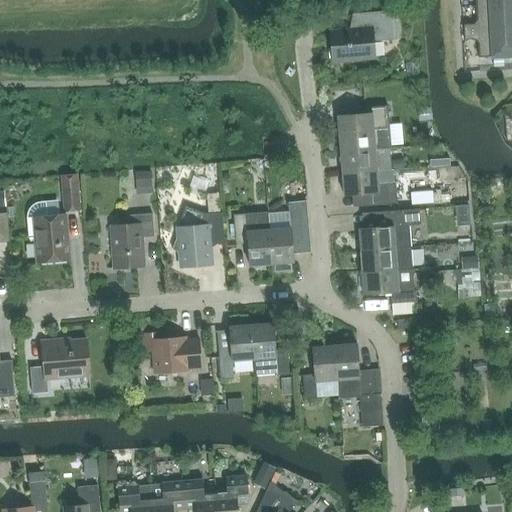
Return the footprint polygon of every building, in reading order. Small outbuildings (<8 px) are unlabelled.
[(464,33),(511,30),(511,4),(476,7),(476,21),(474,24),(463,25),(464,33)] [(330,31),(333,62),(374,58),(373,41),(397,39),(394,10),(365,13),(366,28),(330,31)] [(511,30),(464,33),(464,40),(474,40),(478,43),(478,58),(511,56),(511,30)] [(364,113),(337,116),(338,130),(340,152),(375,149),(389,148),(391,148),(388,106),(364,108),(364,113)] [(375,149),(340,152),(342,173),(377,171),(391,170),(390,161),(389,148),(375,149)] [(155,181),(154,160),(139,161),(139,182),(155,181)] [(377,171),(342,173),(344,195),(371,193),(372,205),(397,203),(395,182),(392,183),(391,170),(377,171)] [(62,177),(64,193),(65,211),(80,209),(77,176),(62,177)] [(412,193),(444,193),(444,180),(412,180),(412,193)] [(459,194),(460,214),(472,214),(471,194),(459,194)] [(35,237),(38,262),(70,259),(66,215),(59,215),(58,205),(47,206),(47,201),(41,202),(36,203),(33,205),(30,209),(28,213),(27,218),(29,237),(28,237),(28,238),(35,237)] [(290,228),(269,229),(272,264),(274,264),(275,272),(291,270),(291,263),(294,263),(293,254),(311,252),(307,209),(306,201),(288,202),(289,210),(290,228)] [(355,204),(335,204),(335,219),(355,220),(355,204)] [(183,209),(177,227),(178,234),(172,249),(179,252),(181,267),(212,264),(210,239),(224,238),(222,213),(207,214),(207,215),(205,215),(183,209)] [(360,251),(411,247),(409,226),(421,225),(420,209),(385,212),(386,227),(359,229),(360,251)] [(267,212),(233,215),(235,240),(247,239),(250,266),(272,264),(269,229),(267,212)] [(0,242),(10,242),(7,213),(0,213),(0,242)] [(142,237),(154,237),(152,213),(128,215),(129,225),(111,226),(114,268),(144,266),(142,237)] [(362,272),(412,269),(411,247),(360,251),(362,272)] [(461,274),(482,272),(481,257),(460,259),(461,274)] [(412,269),(362,272),(364,295),(391,293),(392,305),(417,303),(416,290),(414,291),(412,269)] [(251,325),(254,360),(255,374),(277,373),(277,375),(289,374),(287,349),(275,350),(273,323),(251,325)] [(232,361),(254,360),(251,325),(229,326),(231,353),(219,354),(221,380),(233,379),(232,361)] [(201,368),(199,338),(186,339),(186,337),(172,338),(172,333),(143,335),(144,353),(153,352),(154,373),(189,371),(189,369),(201,368)] [(47,376),(89,373),(86,339),(58,342),(58,339),(42,341),(45,366),(30,368),(32,393),(48,392),(47,376)] [(357,344),(335,345),(337,380),(339,398),(360,397),(362,427),(383,425),(380,394),(381,394),(380,369),(359,371),(357,344)] [(315,374),(303,375),(305,400),(317,399),(317,397),(316,382),(337,380),(335,345),(312,347),(315,374)] [(0,399),(15,398),(12,360),(0,361),(0,399)] [(213,381),(213,365),(203,365),(203,381),(213,381)] [(431,430),(446,428),(445,415),(430,417),(431,430)] [(227,491),(215,492),(217,511),(238,511),(237,501),(249,500),(246,476),(226,478),(227,491)] [(202,480),(182,482),(184,506),(195,505),(195,511),(217,511),(215,492),(203,493),(202,480)] [(32,507),(3,510),(3,511),(47,511),(45,481),(30,483),(32,507)] [(288,511),(297,501),(289,494),(288,496),(270,481),(260,504),(269,511),(288,511)] [(182,482),(150,485),(152,511),(173,511),(173,507),(184,506),(182,482)] [(100,511),(98,485),(78,487),(79,505),(63,507),(63,511),(100,511)] [(152,511),(150,485),(118,488),(120,511),(131,510),(131,511),(152,511)]
